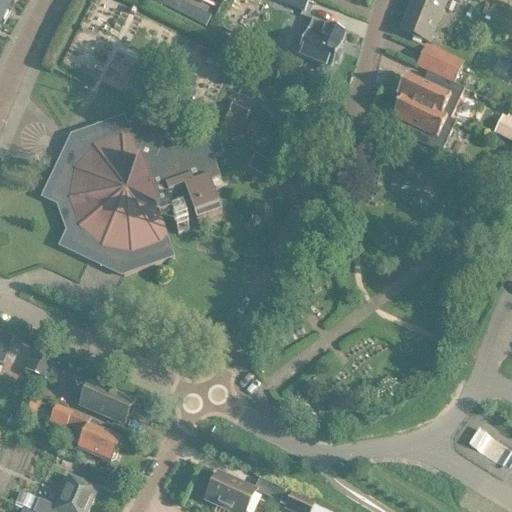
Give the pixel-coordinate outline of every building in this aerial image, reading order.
[(0,0),(0,24),(3,26),(13,7),(0,0)] [(157,0),(163,3),(161,6),(205,28),(210,18),(175,0),(157,0)] [(310,0),(309,0),(279,0),(279,3),(305,13),(310,0)] [(412,0),(399,33),(429,45),(447,0),(412,0)] [(339,65),(342,57),(339,51),(342,45),(341,45),(346,33),(327,27),(313,20),(308,31),(297,56),(331,71),(333,67),(339,65)] [(265,36),(255,30),(249,42),(259,47),(265,36)] [(417,68),(448,82),(457,64),(426,49),(417,68)] [(460,126),(454,123),(468,93),(429,74),(428,76),(434,79),(430,88),(407,77),(406,76),(397,97),(459,126),(460,126)] [(312,104),(318,90),(298,81),(292,95),(312,104)] [(445,157),(459,126),(397,97),(396,98),(397,98),(402,100),(392,120),(393,120),(394,120),(416,131),(411,141),(445,157)] [(232,141),(243,137),(240,127),(251,111),(236,102),(225,121),(232,141)] [(224,155),(217,136),(182,148),(165,140),(168,133),(133,117),(130,124),(127,125),(124,116),(73,135),(77,135),(80,142),(76,143),(62,174),(55,170),(56,167),(40,199),(57,207),(66,232),(58,249),(89,263),(86,260),(89,253),(119,267),(123,277),(126,276),(155,264),(151,266),(149,258),(171,250),(158,212),(189,201),(196,222),(222,213),(210,182),(220,178),(214,159),(224,155)] [(511,121),(506,119),(501,116),(493,134),(511,144),(511,121)] [(251,124),(248,132),(257,136),(261,128),(251,124)] [(270,181),(273,175),(277,167),(255,154),(247,169),(270,181)] [(474,211),(455,226),(470,245),(489,230),(474,211)] [(178,235),(189,232),(185,221),(175,224),(178,235)] [(0,366),(1,367),(12,339),(0,334),(0,366)] [(33,348),(24,370),(46,380),(56,358),(33,348)] [(134,403),(90,384),(80,406),(124,425),(134,403)] [(34,417),(40,404),(30,400),(25,413),(34,417)] [(50,424),(66,430),(68,427),(85,434),(78,451),(110,465),(111,463),(116,461),(118,455),(116,450),(121,439),(102,431),(104,427),(67,412),(56,408),(50,424)] [(218,474),(205,501),(228,511),(246,511),(256,492),(218,474)] [(88,511),(98,490),(69,477),(55,508),(39,501),(33,511),(88,511)] [(256,490),(280,501),(284,491),(261,481),(256,490)] [(290,511),(310,511),(314,505),(292,495),(285,510),(290,511)]
